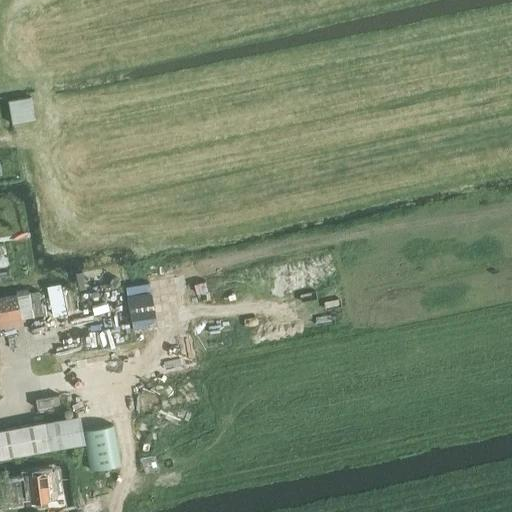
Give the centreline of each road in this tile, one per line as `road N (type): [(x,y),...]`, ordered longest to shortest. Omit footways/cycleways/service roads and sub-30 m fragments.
road 1 (track): [(171,280),(157,348),(112,398),(129,463),(117,511)]
road 2 (track): [(171,280),(144,232),(27,141),(0,145)]
road 3 (track): [(356,233),(171,280)]
